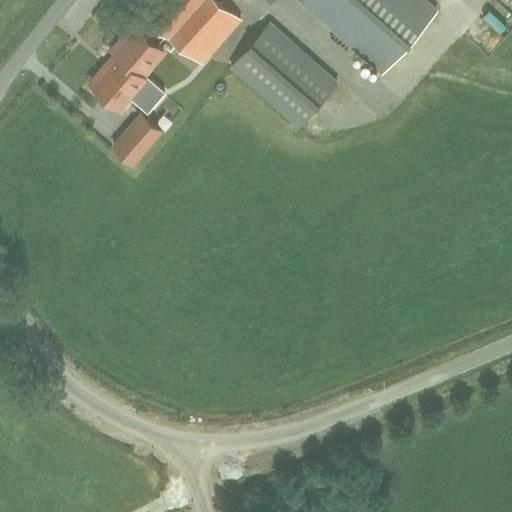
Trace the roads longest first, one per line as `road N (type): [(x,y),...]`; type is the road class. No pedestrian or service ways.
road 1 (unclassified): [(511,358),(303,430),(181,453)]
road 2 (unclassified): [(181,453),(44,366),(0,307)]
